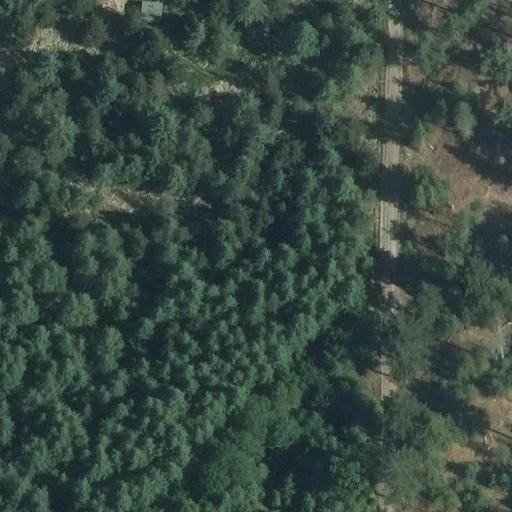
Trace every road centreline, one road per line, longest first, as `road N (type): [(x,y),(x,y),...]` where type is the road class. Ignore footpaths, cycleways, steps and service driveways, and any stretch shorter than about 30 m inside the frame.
road 1 (track): [(392,312),(398,0)]
road 2 (track): [(392,312),(388,511)]
